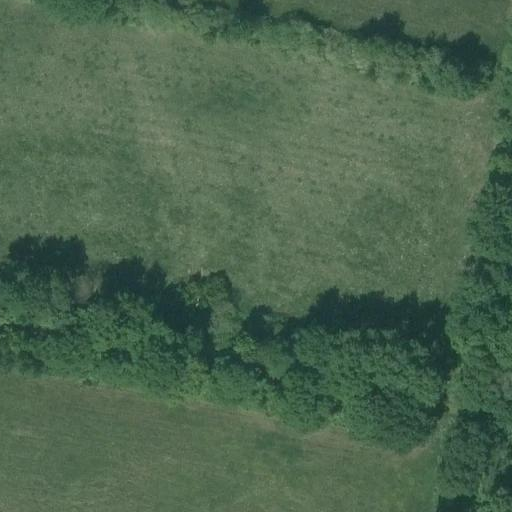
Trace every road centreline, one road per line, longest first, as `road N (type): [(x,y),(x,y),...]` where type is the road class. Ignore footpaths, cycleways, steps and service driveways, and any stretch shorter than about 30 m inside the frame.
road 1 (track): [(489,421),(0,329)]
road 2 (track): [(511,281),(489,421)]
